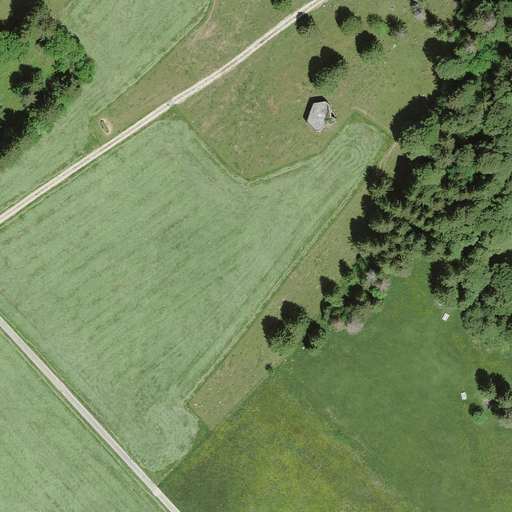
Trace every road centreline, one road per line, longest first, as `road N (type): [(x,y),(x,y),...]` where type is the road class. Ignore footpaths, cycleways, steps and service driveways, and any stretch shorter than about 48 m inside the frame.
road 1 (track): [(319,0),(0,219)]
road 2 (unclassified): [(0,319),(175,511)]
